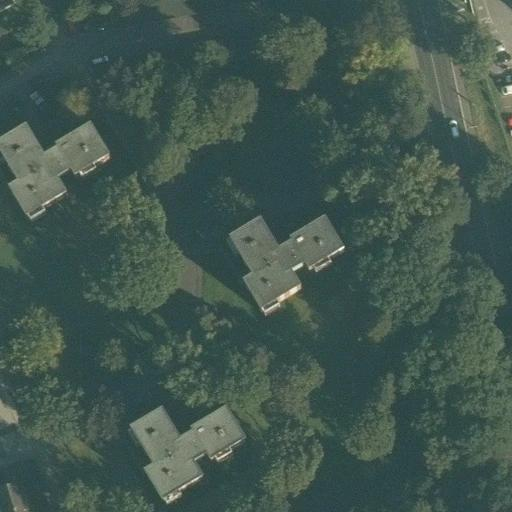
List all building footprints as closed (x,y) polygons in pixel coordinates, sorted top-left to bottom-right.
[(0,0),(0,8),(14,0),(0,0)] [(271,0),(157,0),(109,10),(114,32),(166,22),(230,9),(272,1),(271,0)] [(278,31),(225,41),(120,62),(124,84),(229,63),(283,53),(278,31)] [(108,64),(112,86),(124,84),(120,62),(108,64)] [(10,191),(27,220),(44,210),(45,212),(68,198),(59,182),(73,174),(77,180),(110,161),(92,130),(59,150),(60,152),(46,161),(29,131),(0,147),(0,152),(20,185),(10,191)] [(245,285),(262,313),(277,304),(278,305),(302,291),(293,276),(306,268),(310,274),(344,252),(325,222),(292,243),(294,246),(280,254),(261,224),(231,242),(254,279),(245,285)] [(146,474),(163,503),(202,481),(197,471),(246,443),(229,412),(179,441),(163,413),(133,430),(155,468),(146,474)] [(0,489),(0,511),(31,511),(23,482),(0,489)]
